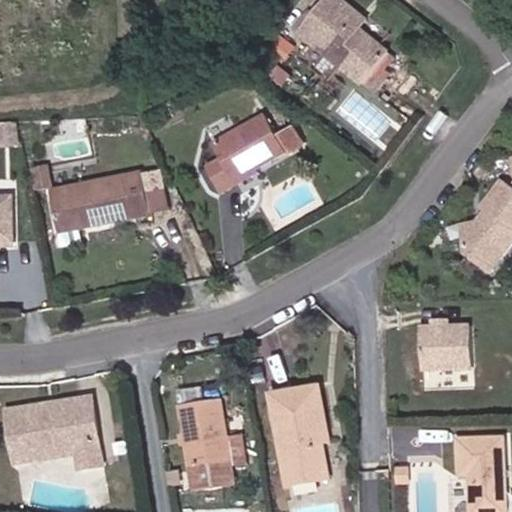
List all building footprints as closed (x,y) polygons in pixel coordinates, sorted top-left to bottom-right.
[(365,29),(355,22),(368,3),(364,0),(327,0),(307,27),(386,89),(394,78),(383,71),(400,49),(369,24),(365,29)] [(365,29),(369,24),(378,10),(368,3),(355,22),(365,29)] [(254,187),(250,180),(261,174),(314,145),(304,127),(285,137),(273,116),(226,142),(235,160),(213,172),(228,201),(254,187)] [(261,174),(250,180),(254,187),(265,181),(261,174)] [(151,176),(65,192),(71,225),(99,220),(100,227),(158,216),(151,176)] [(480,260),(503,277),(511,264),(511,186),(496,206),(504,212),(491,232),(473,228),(480,260)] [(0,242),(26,241),(23,194),(0,195),(0,242)] [(99,220),(71,225),(74,245),(95,241),(93,228),(100,227),(99,220)] [(432,365),(482,365),(481,324),(431,325),(432,365)] [(261,370),(259,357),(247,359),(248,371),(261,370)] [(328,433),(344,431),(340,389),(286,398),(298,484),(334,479),(328,433)] [(86,462),(113,459),(105,395),(22,404),(25,451),(83,446),(86,462)] [(235,465),(255,464),(253,432),(233,434),(229,396),(190,401),(197,485),(236,481),(235,465)] [(481,511),(511,511),(511,442),(471,443),(471,476),(481,476),(481,511)] [(402,463),(402,451),(392,451),(392,464),(402,463)]
